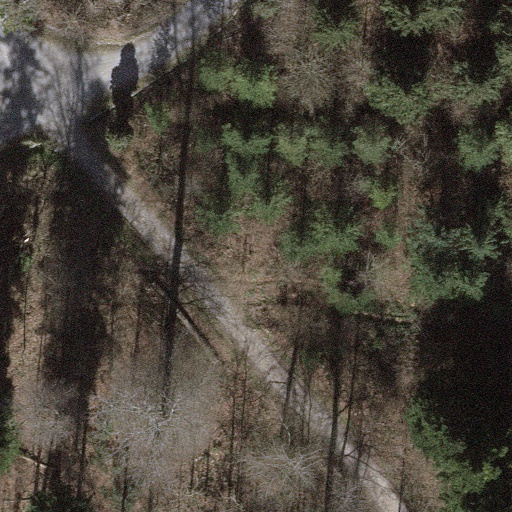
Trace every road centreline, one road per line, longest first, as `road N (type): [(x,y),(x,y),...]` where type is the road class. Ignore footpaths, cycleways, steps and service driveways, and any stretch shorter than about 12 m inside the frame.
road 1 (track): [(0,36),(43,106),(392,511)]
road 2 (track): [(0,129),(178,35),(211,0)]
